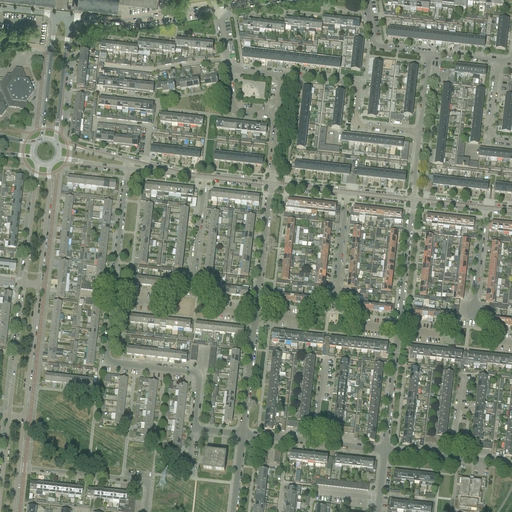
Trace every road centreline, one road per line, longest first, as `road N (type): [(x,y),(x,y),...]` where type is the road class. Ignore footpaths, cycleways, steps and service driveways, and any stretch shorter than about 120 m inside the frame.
road 1 (unclassified): [(111,298),(108,360),(195,373),(194,428)]
road 2 (residential): [(419,132),(357,123),(358,89),(349,81),(280,75)]
road 3 (unclassified): [(17,467),(142,480),(144,511)]
road 4 (tertiary): [(23,282),(8,415)]
road 5 (tertiary): [(23,417),(37,284)]
road 6 (unclassified): [(127,167),(111,298)]
road 7 (residential): [(256,315),(271,184)]
road 8 (residential): [(397,330),(413,200)]
road 9 (tertiary): [(55,142),(70,15)]
road 10 (tertiary): [(55,13),(41,138)]
road 11 (residential): [(384,451),(397,330)]
road 12 (tertiary): [(36,162),(23,282)]
road 13 (tertiary): [(37,284),(49,164)]
